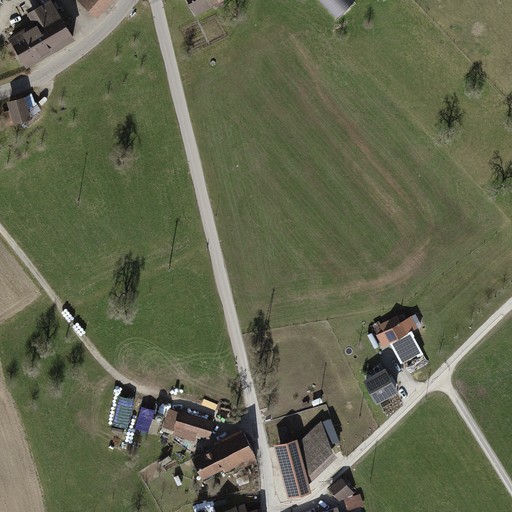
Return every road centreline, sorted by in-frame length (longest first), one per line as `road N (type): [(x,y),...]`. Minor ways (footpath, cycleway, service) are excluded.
road 1 (unclassified): [(156,0),(256,422),(268,510)]
road 2 (track): [(256,422),(121,379),(0,229)]
road 3 (unclassified): [(511,304),(308,502),(268,510)]
road 4 (tertiary): [(0,93),(70,58),(130,0)]
road 5 (track): [(511,489),(440,374)]
